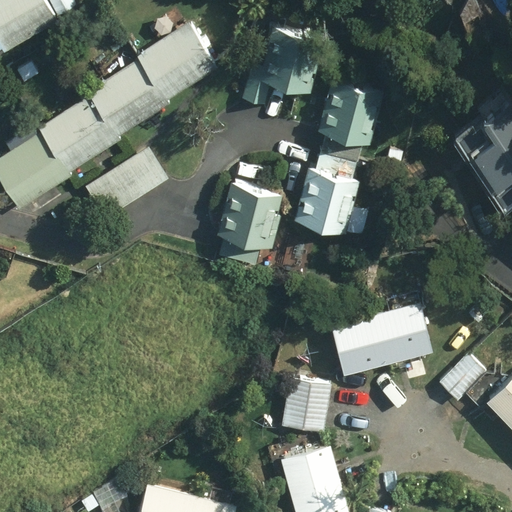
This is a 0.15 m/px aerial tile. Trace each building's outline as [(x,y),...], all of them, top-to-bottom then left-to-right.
[(58,11),(51,0),(0,0),(0,44),(1,47),(58,11)] [(75,0),(53,0),(62,13),(78,4),(75,0)] [(263,106),(268,86),(304,95),(318,38),(267,26),(258,64),(248,62),(239,100),(263,106)] [(210,71),(183,28),(134,59),(161,102),(210,71)] [(157,109),(129,66),(85,93),(113,137),(157,109)] [(375,92),(328,80),(314,135),(361,146),(375,92)] [(107,144),(81,102),(36,131),(62,172),(107,144)] [(511,192),(511,108),(509,104),(450,142),(492,205),(511,192)] [(60,182),(32,137),(0,156),(0,192),(12,212),(60,182)] [(162,178),(143,148),(84,186),(103,216),(162,178)] [(354,178),(304,166),(290,222),(340,234),(354,178)] [(266,247),(278,196),(226,183),(213,234),(266,247)] [(425,351),(415,300),(325,317),(334,368),(425,351)] [(485,369),(467,351),(436,384),(454,401),(485,369)] [(511,368),(479,399),(511,433),(511,368)] [(325,382),(285,377),(280,425),(320,429),(325,382)] [(343,511),(323,443),(274,457),(290,511),(343,511)] [(227,511),(230,503),(142,480),(133,511),(227,511)]
